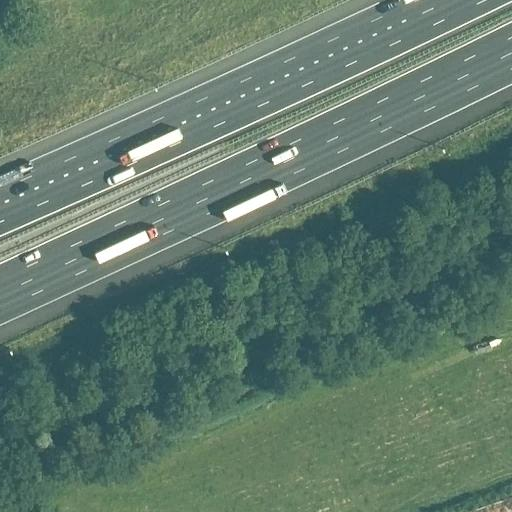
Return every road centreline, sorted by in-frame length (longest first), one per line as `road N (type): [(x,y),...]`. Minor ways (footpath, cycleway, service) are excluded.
road 1 (motorway): [(0,295),(511,48)]
road 2 (motorway): [(455,0),(0,208)]
